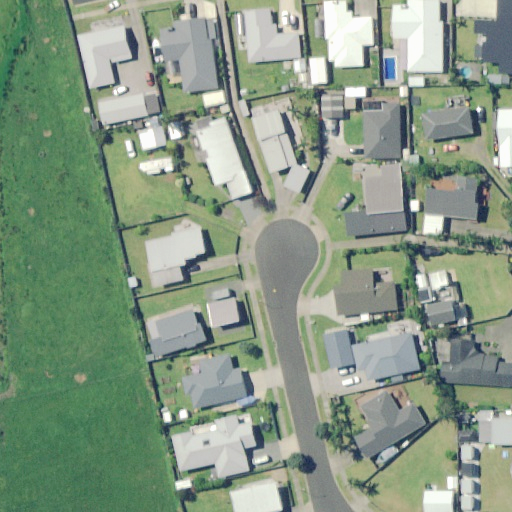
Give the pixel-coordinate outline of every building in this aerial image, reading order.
[(443,21),(443,0),(409,0),(409,6),(398,6),(397,38),(412,38),(411,72),(445,72),(446,21),(443,21)] [(511,0),(502,0),(502,22),(480,21),(479,36),(489,37),(488,62),(505,63),(504,74),(511,74),(511,0)] [(328,1),(328,20),(318,20),(318,40),(331,40),(331,60),(337,60),(337,67),(365,66),(365,45),(376,45),(375,18),(349,18),(348,1),(328,1)] [(274,24),(273,9),(248,11),(252,62),(303,58),(301,33),(279,35),(278,24),(274,24)] [(218,39),(215,17),(177,23),(178,32),(165,34),(169,62),(182,60),(187,93),(220,88),(213,39),(218,39)] [(134,57),(126,24),(81,35),(93,88),(117,83),(112,62),(134,57)] [(329,83),(328,58),(313,59),(315,84),(329,83)] [(347,108),(359,108),(359,97),(368,97),(368,88),(347,88),(347,108)] [(227,103),(225,91),(205,95),(207,107),(227,103)] [(100,102),(105,125),(149,115),(144,93),(100,102)] [(345,97),(323,97),(323,118),(346,117),(345,97)] [(254,116),(247,99),(240,102),(247,118),(254,116)] [(402,103),(388,103),(389,112),(367,112),(368,158),(403,158),(402,103)] [(472,107),(425,114),(429,141),(476,134),(472,107)] [(272,173),(295,166),(286,187),(302,194),(311,171),(297,165),(299,164),(280,109),(254,119),(272,173)] [(511,109),(503,110),(503,167),(511,166),(511,109)] [(211,159),(209,160),(219,186),(228,182),(234,200),(255,192),(227,118),(212,124),(213,127),(199,132),(206,152),(208,151),(211,159)] [(184,137),(180,122),(170,124),(174,139),(184,137)] [(170,144),(166,127),(142,133),(147,150),(170,144)] [(150,159),(150,162),(142,164),(144,173),(149,172),(150,176),(163,173),(162,170),(168,169),(168,172),(176,170),(173,157),(168,158),(168,155),(150,159)] [(410,231),(404,163),(384,165),(385,176),(370,178),(373,210),(350,212),(352,236),(410,231)] [(479,220),(483,178),(462,176),(460,191),(431,189),(427,235),(445,236),(446,217),(479,220)] [(422,212),(422,200),(412,200),(412,212),(422,212)] [(210,254),(203,227),(174,233),(175,236),(149,242),(159,286),(186,280),(183,266),(190,265),(188,259),(210,254)] [(372,321),(371,313),(400,309),(397,281),(380,283),(378,268),(342,273),(344,284),(339,285),(343,316),(347,316),(348,324),(372,321)] [(442,285),(450,284),(448,271),(415,277),(421,305),(436,302),(434,291),(443,289),(442,285)] [(466,304),(456,306),(455,301),(426,307),(427,311),(424,312),(428,327),(459,320),(469,318),(466,304)] [(201,325),(196,310),(159,321),(164,337),(155,340),(160,356),(209,342),(204,324),(201,325)] [(324,335),(332,370),(356,365),(349,330),(324,335)] [(424,369),(416,332),(355,346),(361,371),(368,369),(371,381),(424,369)] [(477,341),(455,340),(453,363),(443,362),(441,382),(511,386),(511,363),(500,363),(501,355),(476,354),(477,341)] [(237,368),(234,354),(203,361),(206,373),(186,377),(190,396),(195,395),(198,408),(250,397),(244,367),(237,368)] [(402,413),(389,392),(363,408),(375,427),(358,438),(370,459),(427,424),(416,405),(402,413)] [(471,420),(478,421),(478,414),(461,413),(460,424),(471,425),(471,420)] [(244,425),(242,416),(218,422),(220,430),(206,433),(205,430),(176,436),(184,471),(218,463),(222,477),(252,470),(247,448),(259,445),(255,423),(244,425)] [(511,443),(511,418),(483,419),(483,443),(511,443)] [(471,425),(460,424),(459,442),(477,442),(477,430),(478,425),(471,425)] [(272,511),(283,509),(275,477),(234,488),(239,511),(272,511)] [(460,489),(460,477),(450,477),(450,489),(460,489)] [(193,480),(178,482),(179,489),(194,487),(193,480)] [(455,511),(456,492),(429,491),(427,511),(455,511)]
